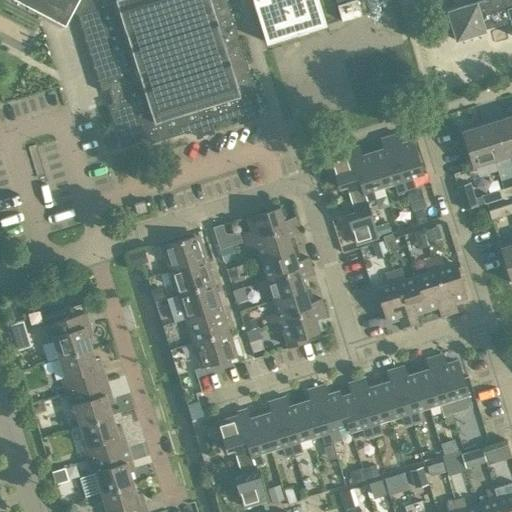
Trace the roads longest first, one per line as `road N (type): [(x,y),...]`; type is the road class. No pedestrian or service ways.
road 1 (residential): [(358,356),(298,185),(97,249)]
road 2 (residential): [(97,249),(60,121),(7,137),(35,234)]
road 3 (residential): [(179,511),(144,420),(97,249)]
road 4 (residential): [(489,319),(424,116)]
road 5 (residential): [(201,402),(358,356)]
road 6 (residential): [(358,356),(489,319)]
